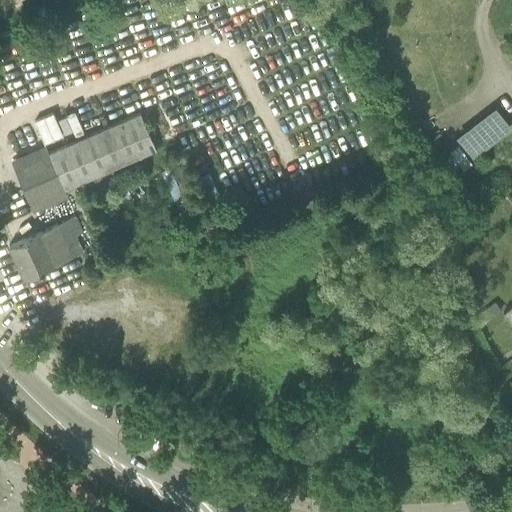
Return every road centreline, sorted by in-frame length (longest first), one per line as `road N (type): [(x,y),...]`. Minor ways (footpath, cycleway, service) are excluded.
road 1 (secondary): [(248,511),(55,422)]
road 2 (unknown): [(0,313),(102,321),(160,337)]
road 3 (secondary): [(55,422),(102,472),(172,511)]
